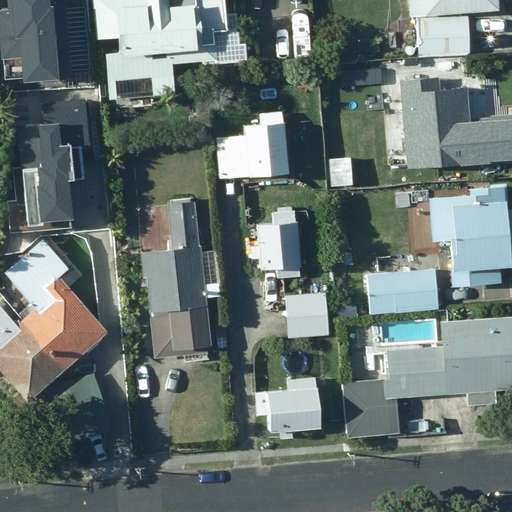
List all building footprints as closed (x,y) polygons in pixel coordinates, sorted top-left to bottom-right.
[(0,0),(0,37),(1,48),(20,46),(23,75),(73,71),(67,0),(0,0)] [(163,2),(162,0),(88,0),(92,37),(111,36),(113,50),(101,51),(105,99),(172,94),(170,62),(211,58),(212,58),(209,31),(209,30),(222,29),(219,0),(188,0),(189,1),(163,2)] [(405,0),(406,14),(493,7),(492,0),(405,0)] [(301,14),(286,15),(288,56),(303,55),(301,14)] [(467,52),(465,15),(414,16),(415,53),(467,52)] [(467,124),(465,86),(435,87),(434,75),(399,76),(404,167),(511,161),(511,121),(491,123),(467,124)] [(6,195),(9,227),(37,224),(36,213),(68,210),(64,173),(80,172),(78,142),(89,141),(85,94),(41,98),(43,114),(17,116),(21,162),(12,163),(15,195),(6,195)] [(284,171),(278,110),(255,112),(256,122),(240,123),(240,134),(228,135),(232,175),(284,171)] [(347,161),(324,162),(326,189),(348,188),(347,161)] [(466,194),(428,197),(432,241),(443,239),(447,285),(498,280),(497,265),(507,263),(505,246),(511,245),(511,206),(501,207),(499,186),(465,189),(466,194)] [(206,355),(192,200),(164,202),(168,248),(136,251),(138,276),(141,276),(149,360),(174,358),(206,355)] [(297,276),(290,209),(267,211),(268,221),(253,222),(257,266),(273,265),(274,278),(297,276)] [(0,269),(30,305),(19,315),(62,365),(102,331),(55,275),(65,266),(39,236),(0,269)] [(432,267),(363,274),(367,313),(393,311),(392,306),(435,302),(432,267)] [(0,375),(21,400),(62,365),(19,315),(0,292),(0,375)] [(326,333),(322,292),(281,295),(285,337),(326,333)] [(345,304),(334,305),(334,316),(345,317),(345,304)] [(396,395),(511,387),(511,313),(433,318),(434,346),(377,349),(379,378),(338,381),(342,435),(398,432),(396,395)] [(111,427),(95,369),(50,381),(65,439),(111,427)] [(284,388),(260,390),(264,431),(317,426),(312,377),(284,379),(284,388)]
